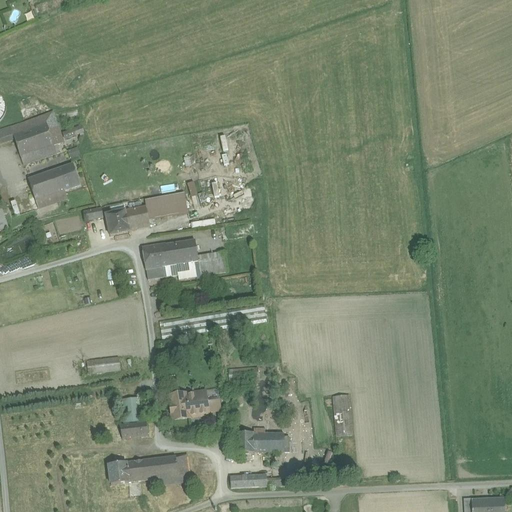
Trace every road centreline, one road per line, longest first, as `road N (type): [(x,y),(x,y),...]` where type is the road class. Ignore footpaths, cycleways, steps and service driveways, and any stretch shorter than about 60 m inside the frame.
road 1 (residential): [(0,279),(124,243),(137,250),(159,442),(209,448),(221,460),(222,498)]
road 2 (unclassified): [(222,498),(511,482)]
